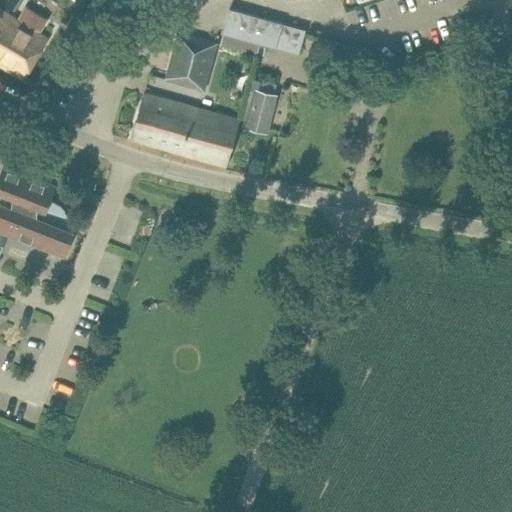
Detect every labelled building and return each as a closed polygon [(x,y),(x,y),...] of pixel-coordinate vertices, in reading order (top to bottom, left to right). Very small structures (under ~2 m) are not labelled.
[(46,38),(40,34),(49,19),(26,5),(17,20),(13,18),(0,37),(0,62),(23,77),(46,38)] [(223,31),(219,44),(256,55),(260,43),(276,47),(283,22),(231,7),(223,31)] [(0,37),(13,18),(4,12),(2,16),(0,14),(0,37)] [(289,31),(281,28),(276,46),(324,58),(328,39),(294,31),(295,27),(291,26),(289,31)] [(217,42),(178,31),(165,79),(204,90),(217,42)] [(251,78),(246,98),(241,117),(250,119),(249,123),(265,128),(276,84),(251,78)] [(186,105),(143,93),(130,137),(174,149),(186,105)] [(239,120),(186,105),(174,149),(227,165),(239,120)] [(0,251),(7,233),(65,256),(67,250),(74,231),(65,227),(66,223),(66,219),(65,215),(63,211),(57,206),(53,203),(50,202),(56,185),(3,164),(0,171),(0,191),(13,197),(12,206),(0,202),(0,251)]
